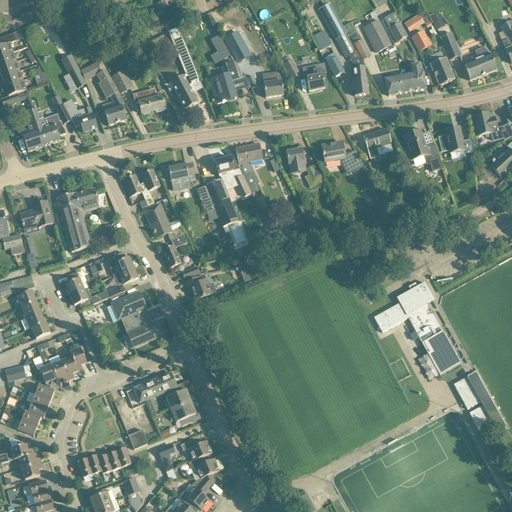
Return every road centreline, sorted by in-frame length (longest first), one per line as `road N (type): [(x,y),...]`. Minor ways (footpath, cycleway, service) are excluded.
road 1 (tertiary): [(511,88),(100,157)]
road 2 (residential): [(104,383),(81,327),(62,317),(45,283),(137,240)]
road 3 (residential): [(228,511),(243,475),(189,350)]
road 4 (residential): [(189,350),(137,240)]
